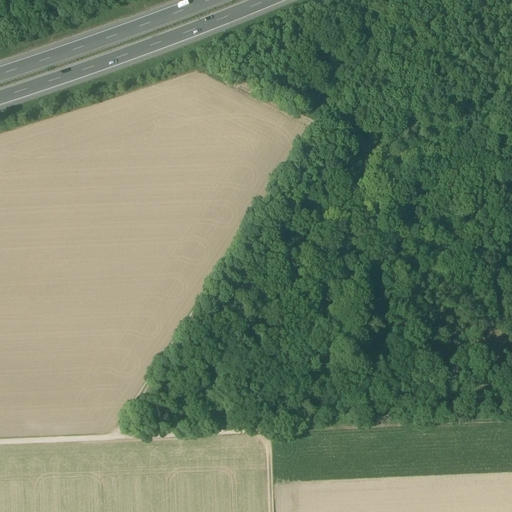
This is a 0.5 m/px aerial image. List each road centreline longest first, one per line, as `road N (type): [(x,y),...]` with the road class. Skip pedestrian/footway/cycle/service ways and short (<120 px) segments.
road 1 (track): [(511,117),(400,156),(317,133),(116,436)]
road 2 (motorway): [(0,96),(260,0)]
road 3 (track): [(0,441),(266,430)]
road 4 (track): [(511,420),(266,430)]
road 5 (motorway): [(202,0),(0,72)]
